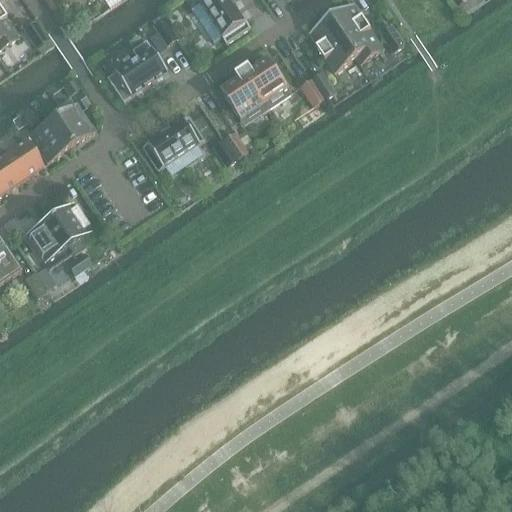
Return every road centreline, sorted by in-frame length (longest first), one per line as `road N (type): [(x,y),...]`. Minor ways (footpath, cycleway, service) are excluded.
road 1 (unknown): [(273,511),(511,344)]
road 2 (residential): [(327,0),(123,133)]
road 3 (residential): [(31,0),(123,133)]
road 4 (residential): [(123,133),(0,217)]
